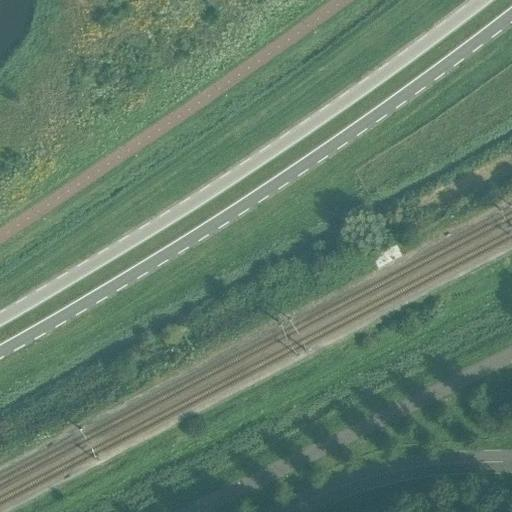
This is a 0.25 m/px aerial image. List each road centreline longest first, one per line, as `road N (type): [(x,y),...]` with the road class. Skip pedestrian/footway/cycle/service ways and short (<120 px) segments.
road 1 (secondary): [(0,353),(200,234),(511,12)]
road 2 (secondary): [(476,0),(295,136),(0,315)]
road 3 (unclassified): [(511,463),(407,467),(352,480),(286,511)]
